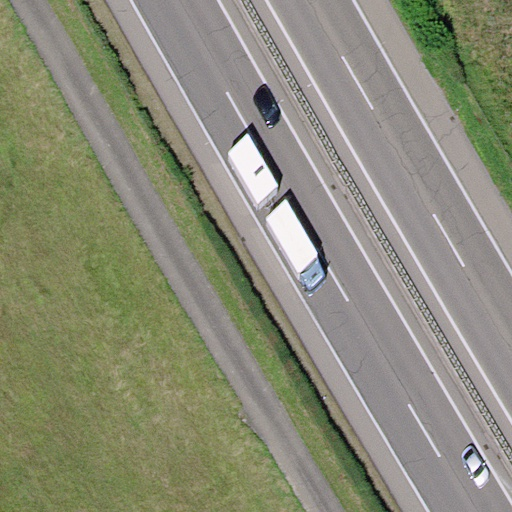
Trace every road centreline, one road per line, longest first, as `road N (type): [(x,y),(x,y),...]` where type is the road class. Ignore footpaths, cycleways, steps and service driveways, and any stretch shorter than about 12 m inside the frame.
road 1 (track): [(28,0),(326,511)]
road 2 (motorway): [(176,0),(473,511)]
road 3 (motorway): [(511,340),(313,0)]
